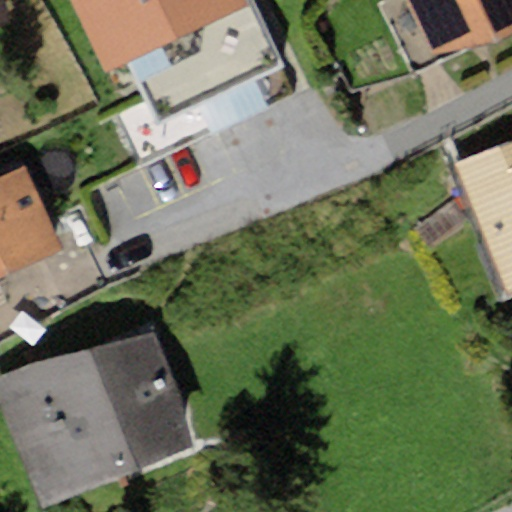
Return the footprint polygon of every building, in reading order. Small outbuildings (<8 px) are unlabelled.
[(66,0),(95,65),(110,59),(124,90),(141,82),(158,119),(235,85),(276,67),(246,0),(66,0)] [(511,0),(407,0),(434,59),(470,42),(491,39),(511,30),(511,0)] [(503,284),(511,280),(511,135),(453,159),(503,284)] [(20,163),(0,172),(0,269),(58,242),(34,193),(20,163)] [(48,359),(0,374),(0,396),(33,495),(190,443),(151,325),(48,359)]
